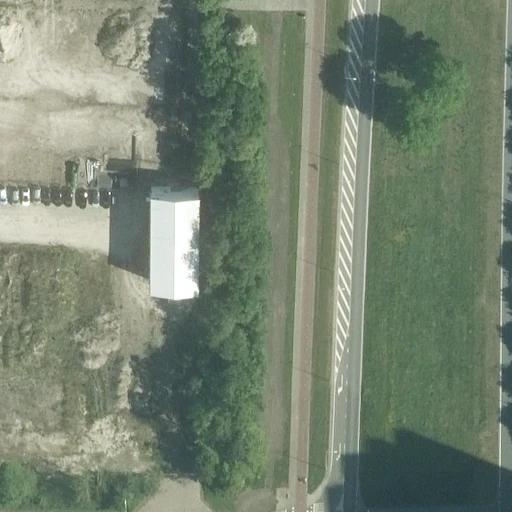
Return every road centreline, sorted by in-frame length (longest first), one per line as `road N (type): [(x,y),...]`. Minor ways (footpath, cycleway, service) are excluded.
road 1 (tertiary): [(368,0),(349,327),(348,511)]
road 2 (tertiary): [(505,511),(511,79)]
